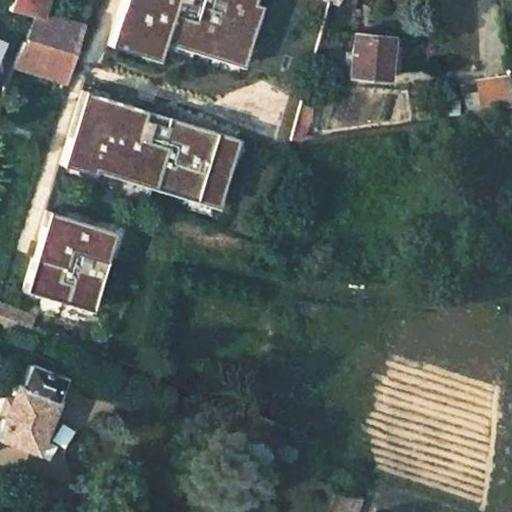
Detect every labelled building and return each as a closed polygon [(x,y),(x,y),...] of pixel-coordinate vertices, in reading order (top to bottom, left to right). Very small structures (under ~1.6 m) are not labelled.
[(20,42),(12,64),(63,80),(66,71),(81,23),(87,0),(78,0),(73,22),(35,14),(37,0),(6,0),(4,8),(30,18),(22,36),(24,37),(22,42),(20,42)] [(179,40),(157,35),(161,0),(176,0),(180,1),(180,0),(142,0),(133,23),(125,42),(107,84),(130,92),(140,63),(166,71),(179,40)] [(124,0),(119,17),(133,23),(142,0),(124,0)] [(270,19),(252,12),(256,0),(195,0),(190,13),(230,30),(224,41),(256,56),(270,19)] [(84,25),(81,23),(66,71),(107,84),(125,42),(83,28),(84,25)] [(385,37),(349,34),(344,76),(381,78),(385,37)] [(252,66),(244,62),(241,68),(203,52),(192,79),(216,89),(240,98),(252,66)] [(482,93),(483,108),(511,103),(511,73),(480,80),(482,93)] [(212,201),(230,130),(76,89),(57,159),(212,201)] [(468,95),(471,110),(483,108),(482,93),(468,95)] [(306,113),(294,110),(286,140),(299,137),(306,113)] [(19,283),(84,302),(106,226),(41,207),(19,283)] [(0,317),(27,328),(32,317),(0,304),(0,317)] [(0,441),(32,454),(53,401),(50,400),(58,381),(27,368),(18,388),(13,386),(6,401),(0,399),(0,441)] [(278,423),(228,405),(217,433),(267,451),(278,423)] [(300,437),(294,435),(287,451),(283,449),(281,456),(287,458),(292,455),(300,437)]
